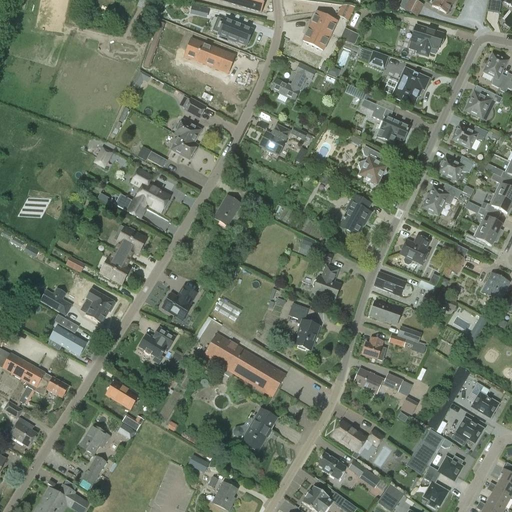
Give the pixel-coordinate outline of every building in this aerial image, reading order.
[(139,0),(136,7),(148,11),(151,3),(143,0),(139,0)] [(264,0),(220,0),(221,1),(260,13),(264,0)] [(408,0),(403,11),(417,18),(423,6),(411,0),(408,0)] [(453,6),(456,0),(433,0),(431,4),(433,4),(432,8),(446,15),(451,5),(453,6)] [(511,0),(504,0),(503,2),(502,3),(511,10),(511,0)] [(341,6),(340,8),(336,16),(348,22),(355,8),(341,6)] [(202,9),(192,7),(190,14),(201,16),(202,9)] [(337,22),(317,13),(310,28),(330,37),(337,22)] [(149,70),(166,19),(160,17),(143,68),(149,70)] [(224,20),(223,22),(218,19),(213,32),(218,34),(218,36),(229,40),(228,41),(235,44),(236,43),(246,47),(252,31),(224,20)] [(443,44),(444,42),(443,40),(441,39),(443,35),(429,31),(430,29),(429,29),(429,31),(415,27),(411,42),(409,50),(409,49),(409,50),(418,53),(417,55),(427,58),(430,49),(438,51),(439,47),(441,47),(442,46),(443,44)] [(323,52),(330,37),(310,28),(303,42),(323,52)] [(359,35),(345,28),(339,40),(354,45),(359,35)] [(235,56),(191,39),(183,58),(227,75),(235,56)] [(343,47),(335,64),(343,68),(351,50),(343,47)] [(384,71),(389,58),(372,52),(372,53),(361,50),(358,60),(368,63),(368,65),(384,71)] [(506,78),(501,75),(507,62),(504,60),(503,58),(498,56),(496,56),(492,55),(483,73),(493,78),(491,86),(500,90),(500,91),(506,78)] [(295,73),(297,75),(291,88),(276,80),(271,90),(295,102),(306,79),(311,81),(316,72),(299,64),(295,73)] [(141,87),(141,83),(150,82),(150,73),(136,74),(137,87),(141,87)] [(392,97),(396,98),(395,100),(403,103),(403,102),(414,106),(421,90),(424,92),(430,80),(422,77),(421,79),(407,73),(401,86),(398,85),(392,97)] [(511,76),(508,74),(506,78),(500,91),(500,90),(500,92),(505,94),(507,90),(511,92),(511,90),(511,76)] [(165,85),(163,89),(175,94),(176,89),(165,85)] [(348,86),(346,94),(364,99),(366,91),(348,86)] [(477,87),(474,93),(474,92),(464,112),(482,121),(492,101),(500,105),(502,100),(477,87)] [(205,108),(191,100),(185,111),(199,118),(205,108)] [(410,128),(390,119),(393,113),(364,100),(361,107),(373,112),(371,117),(383,123),(376,139),(393,146),(396,139),(404,142),(410,128)] [(122,123),(128,111),(124,108),(118,121),(122,123)] [(176,135),(179,137),(193,145),(193,144),(201,131),(183,121),(176,135)] [(116,135),(121,126),(117,124),(112,133),(116,135)] [(289,133),(277,126),(272,136),(266,133),(259,147),(267,150),(266,152),(272,155),(273,154),(279,156),(285,143),(284,142),(289,133)] [(472,133),(459,126),(457,130),(455,131),(452,135),(453,138),(451,141),(470,151),(475,141),(483,142),(487,133),(475,127),(472,133)] [(311,137),(294,129),(291,135),(308,143),(311,137)] [(501,136),(494,133),(491,138),(496,140),(494,144),(496,145),(501,136)] [(179,137),(172,150),(189,160),(193,154),(194,155),(197,149),(196,148),(197,146),(193,144),(193,145),(179,137)] [(362,142),(351,137),(348,142),(359,148),(362,142)] [(166,161),(151,153),(151,152),(142,147),(137,157),(145,162),(147,159),(162,168),(166,161)] [(385,158),(365,147),(363,151),(364,157),(367,158),(366,162),(358,164),(360,172),(358,177),(363,179),(360,184),(361,186),(379,196),(383,189),(382,187),(379,185),(388,167),(383,165),(385,160),(385,158)] [(93,164),(94,165),(104,170),(113,154),(103,149),(102,148),(97,158),(93,164)] [(458,165),(445,158),(443,162),(441,163),(439,167),(439,170),(438,173),(456,183),(461,173),(469,174),(474,165),(461,159),(458,165)] [(511,164),(510,163),(505,174),(503,173),(500,178),(500,179),(511,184),(511,181),(511,164)] [(160,214),(163,209),(165,208),(167,204),(167,202),(169,197),(147,185),(152,178),(139,171),(131,185),(141,190),(135,200),(136,200),(134,203),(120,195),(115,206),(140,220),(145,209),(144,209),(146,206),(160,214)] [(499,185),(494,196),(511,204),(511,189),(509,188),(511,184),(500,179),(500,178),(493,175),(490,181),(499,185)] [(461,193),(447,186),(443,193),(433,188),(429,196),(427,196),(425,200),(426,201),(422,209),(426,211),(427,213),(432,216),(434,215),(438,217),(445,204),(450,207),(454,198),(458,200),(461,193)] [(262,199),(248,191),(242,201),(257,209),(262,199)] [(371,205),(354,196),(346,211),(347,212),(339,228),(345,231),(345,233),(345,236),(348,237),(350,236),(352,235),(356,236),(362,225),(363,225),(365,222),(367,223),(371,214),(367,212),(371,205)] [(484,211),(495,216),(497,212),(501,213),(507,215),(511,204),(494,196),(489,206),(487,205),(485,211),(484,211)] [(240,204),(227,197),(214,219),(227,227),(240,204)] [(483,217),(478,228),(499,238),(502,232),(499,231),(502,226),(496,223),(497,222),(493,220),(495,216),(484,211),(485,211),(480,209),(478,214),(483,217)] [(103,276),(102,277),(109,281),(110,279),(121,285),(129,270),(125,268),(133,252),(138,255),(146,240),(135,233),(135,232),(129,229),(128,230),(125,228),(117,243),(118,244),(110,260),(108,259),(100,274),(103,276)] [(499,238),(478,228),(473,238),(467,235),(465,241),(479,248),(482,244),(485,246),(486,245),(491,248),(494,242),(496,243),(499,238)] [(411,265),(412,262),(422,267),(429,252),(426,251),(430,243),(417,237),(413,245),(406,241),(399,256),(405,258),(404,261),(404,265),(408,266),(411,265)] [(442,249),(450,253),(452,247),(445,243),(442,249)] [(332,257),(317,251),(315,259),(330,264),(332,257)] [(465,261),(453,255),(446,269),(457,275),(465,261)] [(83,268),(78,265),(79,263),(70,258),(65,266),(80,274),(83,268)] [(313,287),(314,289),(312,293),(327,299),(327,300),(333,302),(333,301),(335,302),(341,286),(333,283),(334,279),(335,279),(338,271),(326,267),(322,279),(318,278),(316,282),(314,283),(313,287)] [(405,284),(379,274),(374,287),(400,297),(405,284)] [(433,274),(428,284),(421,280),(418,286),(433,294),(441,278),(433,274)] [(509,284),(491,274),(481,293),(500,303),(509,284)] [(162,309),(182,321),(191,307),(189,306),(196,294),(184,287),(179,296),(180,297),(178,299),(171,295),(169,297),(167,298),(163,304),(164,306),(162,309)] [(54,296),(46,291),(40,302),(65,317),(72,306),(61,300),(60,302),(53,298),(54,296)] [(92,291),(87,299),(94,303),(87,316),(101,324),(106,315),(108,316),(115,304),(92,291)] [(457,304),(429,293),(425,303),(441,310),(442,307),(454,312),(457,304)] [(285,302),(277,299),(275,305),(283,307),(285,302)] [(375,302),(369,318),(397,327),(402,311),(375,302)] [(309,310),(293,305),(288,317),(298,320),(297,324),(301,325),(294,346),(311,352),(319,327),(305,322),(309,310)] [(478,319),(466,339),(473,343),(484,322),(478,319)] [(78,356),(77,356),(83,344),(85,345),(57,328),(57,329),(58,330),(51,341),(50,340),(50,341),(78,357),(78,356)] [(417,333),(400,328),(397,337),(413,343),(417,333)] [(150,356),(154,359),(152,362),(159,367),(164,359),(162,358),(165,353),(167,354),(176,339),(159,329),(152,340),(145,336),(138,348),(145,352),(144,353),(145,353),(145,355),(148,357),(150,356)] [(207,370),(212,361),(273,398),(286,376),(217,334),(204,356),(199,365),(207,370)] [(391,336),(389,344),(404,348),(406,341),(391,336)] [(370,338),(368,345),(366,344),(362,356),(378,361),(382,362),(385,350),(381,349),(383,342),(370,338)] [(1,370),(28,385),(37,370),(0,349),(0,368),(2,370),(1,370)] [(458,368),(450,382),(452,383),(461,388),(469,374),(461,369),(458,368)] [(385,381),(359,369),(352,385),(376,396),(381,386),(397,394),(398,393),(407,397),(412,386),(402,382),(403,381),(387,374),(385,381)] [(68,388),(37,370),(28,385),(27,388),(19,403),(26,407),(34,392),(43,397),(46,391),(62,399),(68,388)] [(443,398),(451,403),(461,388),(452,383),(443,398)] [(114,384),(106,397),(129,411),(137,398),(114,384)] [(498,405),(479,394),(471,408),(489,420),(498,405)] [(400,411),(411,417),(417,404),(406,398),(400,411)] [(440,425),(451,404),(442,399),(430,420),(440,425)] [(16,408),(17,406),(11,403),(11,404),(8,403),(3,410),(17,419),(22,411),(16,408)] [(263,447),(262,445),(277,419),(260,410),(242,443),(258,452),(259,451),(261,450),(263,447)] [(400,414),(397,419),(404,423),(407,418),(400,414)] [(127,417),(123,424),(137,432),(143,422),(138,419),(136,422),(127,417)] [(29,426),(19,419),(8,437),(28,449),(36,435),(27,429),(29,426)] [(464,419),(456,434),(474,445),(483,430),(464,419)] [(177,427),(170,423),(167,429),(173,433),(177,427)] [(368,460),(376,448),(368,442),(368,441),(343,423),(333,436),(368,460)] [(122,426),(118,433),(125,438),(130,431),(122,426)] [(110,438),(92,427),(79,447),(93,457),(99,448),(102,450),(110,438)] [(412,458),(427,468),(443,440),(431,431),(412,458)] [(383,438),(374,432),(368,441),(368,442),(376,448),(383,438)] [(451,445),(444,440),(440,448),(444,450),(449,449),(451,445)] [(356,460),(359,455),(355,452),(351,457),(356,460)] [(339,463),(324,454),(317,466),(323,469),(322,471),(339,481),(347,468),(338,463),(339,463)] [(209,464),(193,456),(188,465),(204,473),(209,464)] [(106,463),(96,457),(83,479),(92,485),(106,463)] [(455,483),(463,468),(461,466),(463,462),(454,457),(452,461),(445,457),(437,471),(430,467),(426,473),(438,480),(440,475),(455,483)] [(365,471),(353,462),(348,470),(359,478),(358,479),(374,490),(380,481),(365,471)] [(505,467),(498,481),(499,482),(500,481),(511,488),(511,466),(507,464),(505,467)] [(438,480),(426,473),(423,479),(430,483),(422,498),(428,502),(426,506),(435,511),(437,507),(440,509),(449,493),(435,485),(438,480)] [(218,480),(213,478),(208,486),(213,489),(218,480)] [(510,500),(511,496),(511,488),(500,481),(499,482),(496,487),(490,484),(488,487),(510,500)] [(237,491),(223,483),(215,498),(217,499),(214,505),(228,511),(232,505),(231,504),(237,491)] [(387,511),(391,511),(403,495),(390,486),(376,504),(387,511)] [(73,494),(63,487),(58,495),(49,490),(35,511),(59,511),(66,503),(80,511),(83,511),(88,505),(72,495),(73,494)] [(505,509),(510,500),(488,487),(486,491),(492,494),(489,500),(505,509)] [(327,511),(333,504),(329,501),(330,500),(314,488),(310,493),(309,492),(305,498),(306,499),(302,504),(312,511),(311,511),(327,511)] [(480,503),(478,506),(488,511),(502,511),(505,509),(489,500),(486,506),(480,503)] [(351,511),(353,509),(343,502),(340,507),(346,511),(351,511)] [(408,511),(410,509),(401,502),(394,511),(408,511)]
